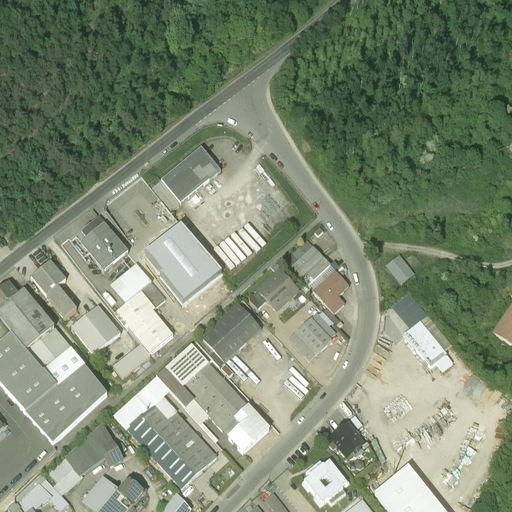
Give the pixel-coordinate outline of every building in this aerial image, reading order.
[(220,174),(201,150),(161,182),(180,206),(220,174)] [(250,265),(281,231),(261,212),(230,245),(239,254),(235,257),(241,263),(244,260),(250,265)] [(176,228),(173,219),(169,221),(170,223),(164,225),(167,231),(176,228)] [(128,257),(99,220),(92,226),(89,225),(85,228),(85,231),(82,234),(87,241),(81,245),(104,275),(128,257)] [(330,267),(308,242),(285,262),(308,287),(330,267)] [(414,276),(399,256),(386,267),(400,286),(414,276)] [(208,284),(189,263),(166,284),(184,305),(208,284)] [(65,284),(50,265),(31,280),(65,323),(76,314),(58,290),(65,284)] [(126,306),(151,286),(136,267),(111,288),(126,306)] [(335,272),(313,293),(328,309),(323,313),(335,327),(340,323),(333,315),(345,305),(338,298),(349,288),(335,272)] [(288,284),(279,274),(264,287),(265,289),(260,294),(258,292),(249,300),(257,310),(267,301),(277,312),(296,294),(287,285),(288,284)] [(151,286),(126,306),(117,314),(130,331),(127,333),(140,349),(149,359),(173,340),(152,315),(165,304),(151,286)] [(9,288),(0,294),(0,321),(12,337),(43,376),(70,354),(53,333),(55,332),(24,293),(18,298),(9,288)] [(511,304),(494,329),(511,341),(511,304)] [(262,331),(239,305),(196,343),(220,369),(262,331)] [(120,338),(98,310),(71,331),(93,359),(120,338)] [(317,315),(303,328),(324,350),(331,343),(329,341),(335,335),(317,315)] [(303,328),(288,340),(309,363),(324,350),(303,328)] [(421,328),(405,340),(429,371),(434,366),(440,374),(450,366),(421,328)] [(108,403),(70,354),(43,376),(12,337),(0,346),(0,390),(53,450),(108,403)] [(213,361),(196,343),(155,379),(158,383),(169,396),(200,426),(209,418),(222,433),(235,422),(242,428),(255,416),(209,366),(213,361)] [(149,359),(140,349),(113,370),(122,382),(149,361),(149,359)] [(116,420),(128,432),(154,409),(169,396),(158,383),(116,420)] [(494,403),(499,394),(480,384),(475,393),(494,403)] [(167,424),(154,409),(128,432),(181,492),(216,460),(176,416),(167,424)] [(365,450),(348,428),(330,442),(348,464),(365,450)] [(102,429),(49,476),(67,496),(82,482),(80,479),(108,458),(114,468),(122,463),(102,429)] [(331,462),(324,467),(320,463),(305,475),(308,480),(301,485),(308,493),(310,492),(315,499),(314,500),(320,508),(327,502),(331,507),(345,496),(341,491),(348,485),(343,479),(341,480),(335,472),(337,470),(331,462)] [(439,511),(408,472),(377,497),(388,511),(439,511)] [(62,511),(69,507),(41,476),(5,508),(8,511),(34,511),(49,502),(59,511),(62,511)] [(117,495),(101,482),(82,506),(89,511),(128,511),(131,509),(132,509),(143,496),(128,483),(117,495)] [(189,511),(176,497),(164,511),(189,511)] [(369,511),(362,502),(349,511),(369,511)]
